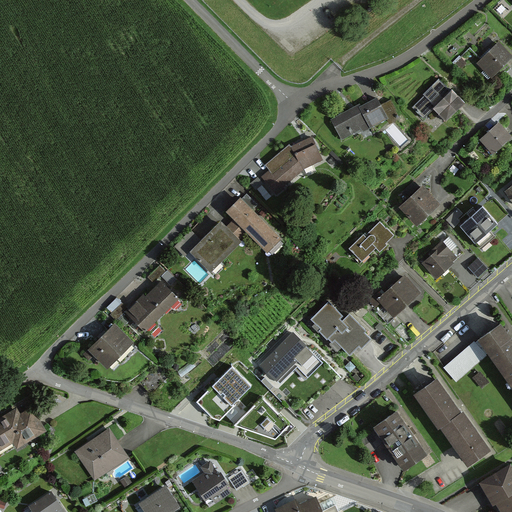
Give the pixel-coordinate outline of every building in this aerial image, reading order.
[(511,60),(511,50),(502,41),(481,61),(495,76),(510,63),(511,60)] [(427,95),(415,106),(425,117),(434,108),(448,122),(469,102),(454,87),(452,89),(442,78),(426,94),(427,95)] [(355,107),(332,119),(343,138),(363,127),(365,130),(391,116),(380,96),(363,105),(362,103),(355,107)] [(511,133),(501,122),(482,138),(496,153),(511,139),(511,133)] [(294,145),(297,151),(267,178),(279,192),(307,168),(325,158),(314,136),(304,141),(294,145)] [(426,185),(402,206),(419,225),(443,204),(426,185)] [(229,210),(237,217),(231,223),(229,225),(224,219),(203,240),(192,230),(176,245),(187,256),(192,251),(212,271),(244,240),(242,238),(250,230),(271,252),(285,238),(243,196),(229,210)] [(461,226),(477,244),(501,223),(485,205),(461,226)] [(366,233),(351,248),(364,261),(378,247),(381,251),(389,243),(388,242),(396,234),(389,227),(388,228),(382,221),(368,235),(366,233)] [(423,262),(437,278),(454,263),(452,260),(457,256),(442,239),(428,252),(431,255),(423,262)] [(407,274),(380,298),(397,316),(423,292),(407,274)] [(154,289),(146,296),(164,314),(180,298),(163,280),(154,289)] [(164,314),(146,296),(144,294),(141,297),(127,311),(146,331),(164,314)] [(322,330),(330,337),(335,342),(338,339),(352,353),(362,343),(365,346),(373,337),(367,331),(369,329),(352,313),(345,320),(342,317),(344,315),(331,301),(314,318),(324,328),(322,330)] [(135,342),(117,323),(106,333),(89,349),(108,368),(135,342)] [(511,340),(500,325),(478,341),(509,383),(511,380),(511,340)] [(263,364),(281,382),(299,364),(309,374),(323,361),(296,333),(263,364)] [(251,387),(232,367),(196,402),(213,419),(219,421),(235,406),(233,405),(251,387)] [(414,397),(439,430),(441,428),(462,413),(449,396),(437,380),(414,397)] [(291,425),(263,398),(235,426),(275,440),(291,425)] [(3,416),(0,417),(0,450),(14,442),(18,447),(46,430),(33,407),(21,414),(17,408),(3,416)] [(414,429),(400,409),(376,425),(407,470),(431,453),(414,429)] [(462,413),(441,428),(469,466),(491,450),(476,429),(463,412),(462,413)] [(110,428),(76,450),(94,478),(128,456),(110,428)] [(215,502),(232,491),(227,484),(230,483),(221,470),(219,471),(211,459),(201,466),(205,472),(193,480),(208,502),(213,499),(215,502)] [(479,483),(492,505),(496,503),(511,493),(511,467),(511,465),(479,483)] [(232,476),(237,488),(250,482),(244,471),(232,476)] [(170,511),(180,506),(166,485),(140,501),(146,511),(170,511)] [(66,511),(52,490),(29,505),(33,511),(66,511)] [(511,511),(511,493),(496,503),(500,511),(511,511)] [(325,511),(318,495),(301,503),(304,511),(325,511)] [(298,498),(277,507),(279,511),(304,511),(301,503),(298,498)]
